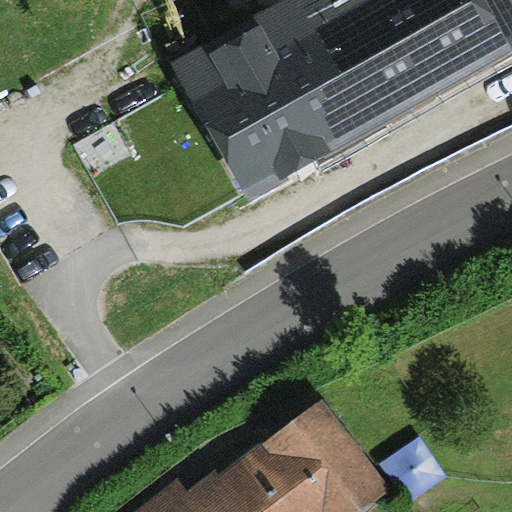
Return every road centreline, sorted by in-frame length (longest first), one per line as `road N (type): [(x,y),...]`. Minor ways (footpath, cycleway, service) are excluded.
road 1 (tertiary): [(0,507),(111,414),(347,277),(511,197)]
road 2 (unknown): [(111,414),(74,333),(30,179),(32,147),(48,96),(89,50),(167,0)]
